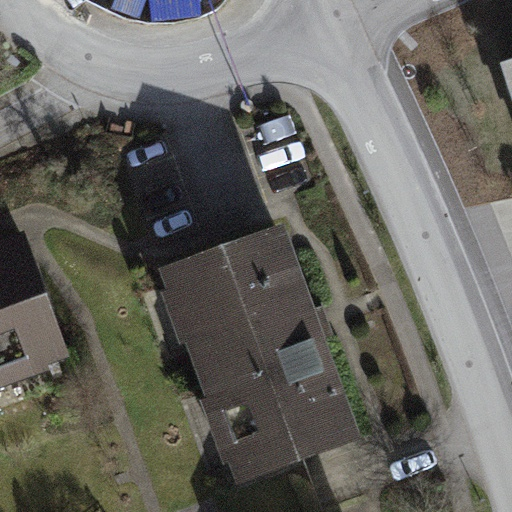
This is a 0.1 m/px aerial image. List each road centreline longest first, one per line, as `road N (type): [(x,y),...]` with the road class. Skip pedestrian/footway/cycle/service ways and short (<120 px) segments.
road 1 (residential): [(332,30),(352,100),(511,491)]
road 2 (residential): [(0,0),(100,66),(148,78),(194,77),(332,30)]
